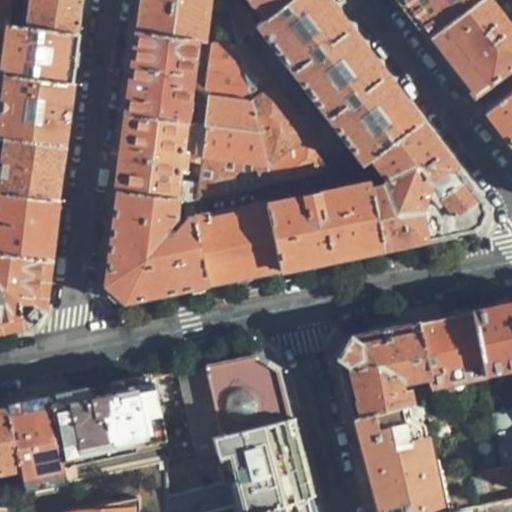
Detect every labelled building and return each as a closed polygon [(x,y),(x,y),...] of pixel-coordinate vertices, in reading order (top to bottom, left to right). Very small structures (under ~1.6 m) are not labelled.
[(0,0),(0,11),(9,12),(10,0),(0,0)] [(30,0),(27,25),(78,31),(81,8),(81,0),(30,0)] [(141,0),(138,31),(196,42),(203,44),(206,0),(141,0)] [(224,0),(237,43),(242,39),(260,27),(258,23),(240,0),(224,0)] [(251,0),(265,19),(289,0),(251,0)] [(371,160),(418,122),(400,97),(369,56),(336,12),(326,0),(289,0),(265,19),(258,23),(260,27),(365,164),(371,160)] [(400,0),(405,7),(428,36),(479,0),(400,0)] [(473,96),(511,65),(511,41),(480,0),(479,0),(428,36),(453,70),(473,96)] [(0,20),(7,21),(9,23),(10,12),(9,12),(0,11),(0,20)] [(5,69),(71,80),(74,58),(78,31),(27,25),(9,23),(7,21),(6,25),(1,69),(5,69)] [(196,42),(138,31),(132,75),(127,118),(185,124),(196,42)] [(260,132),(274,184),(340,170),(242,39),(237,43),(238,50),(260,132)] [(206,126),(260,132),(238,50),(212,46),(205,99),(210,99),(206,126)] [(0,136),(5,137),(62,145),(66,116),(71,80),(5,69),(0,104),(0,136)] [(511,92),(487,112),(511,145),(511,92)] [(191,201),(274,184),(260,132),(206,126),(185,124),(127,118),(122,154),(118,190),(178,200),(185,201),(191,201)] [(482,207),(418,122),(371,160),(385,176),(368,180),(368,184),(382,248),(425,239),(474,229),(482,207)] [(0,168),(0,191),(56,198),(59,171),(62,145),(5,137),(0,168)] [(334,258),(382,248),(368,184),(268,205),(280,269),(334,258)] [(178,200),(118,190),(105,285),(124,302),(162,294),(208,285),(194,215),(191,201),(185,201),(187,218),(175,233),(171,229),(181,217),(178,200)] [(0,252),(47,259),(51,230),(56,198),(0,191),(0,252)] [(194,215),(208,285),(241,278),(280,269),(268,205),(266,199),(251,202),(252,205),(211,213),(210,212),(194,215)] [(0,327),(2,327),(22,323),(41,304),(47,259),(0,252),(0,327)] [(511,303),(472,311),(485,376),(511,371),(511,303)] [(446,317),(418,323),(429,376),(431,387),(485,376),(472,311),(446,317)] [(337,357),(352,418),(411,403),(408,389),(401,390),(399,376),(405,375),(405,379),(407,381),(409,381),(429,376),(418,323),(349,337),(343,346),(337,357)] [(214,439),(291,419),(278,368),(268,362),(258,356),(178,372),(184,401),(196,459),(217,455),(214,439)] [(184,401),(178,372),(154,377),(159,407),(184,401)] [(159,407),(154,377),(103,387),(49,398),(49,400),(65,478),(168,457),(159,407)] [(474,471),(503,465),(493,415),(470,420),(433,398),(427,399),(423,400),(437,463),(471,456),(474,471)] [(27,405),(5,409),(17,467),(21,486),(65,478),(49,400),(27,405)] [(366,471),(376,511),(434,511),(481,502),(474,471),(471,456),(437,463),(423,400),(411,403),(352,418),(366,471)] [(5,409),(6,406),(0,407),(0,470),(17,467),(5,409)] [(511,410),(493,415),(503,465),(511,463),(511,410)] [(249,511),(253,511),(311,496),(301,457),(291,419),(214,439),(217,455),(196,459),(168,464),(170,492),(224,480),(219,456),(231,453),(243,500),(196,511),(249,511)] [(474,471),(481,502),(511,495),(511,463),(503,465),(474,471)] [(511,511),(511,495),(481,502),(434,511),(511,511)] [(314,511),(311,496),(253,511),(314,511)]
